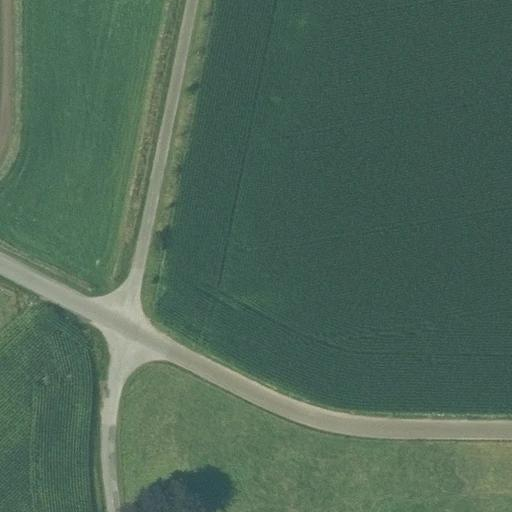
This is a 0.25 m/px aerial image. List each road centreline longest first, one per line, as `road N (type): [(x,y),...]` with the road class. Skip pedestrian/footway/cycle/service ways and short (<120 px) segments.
road 1 (tertiary): [(128,331),(328,422),(511,431)]
road 2 (unclassified): [(128,331),(190,0)]
road 3 (unclassified): [(114,511),(107,424),(128,331)]
road 4 (tertiary): [(0,266),(128,331)]
